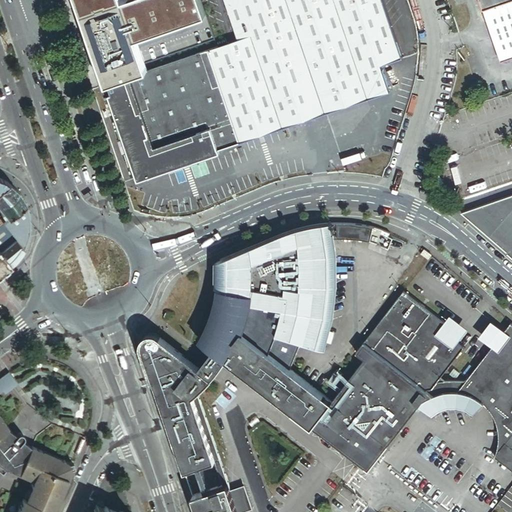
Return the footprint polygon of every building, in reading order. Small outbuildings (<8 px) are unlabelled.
[(76,0),(105,83),(147,69),(138,44),(125,6),(122,0),(76,0)] [(221,0),(234,36),(236,43),(230,45),(218,49),(135,77),(108,86),(140,179),(175,167),(176,170),(194,164),(193,161),(288,129),(286,124),(390,89),(382,67),(404,59),(383,0),(221,0)] [(202,0),(140,0),(125,6),(138,44),(209,18),(202,0)] [(511,1),(511,0),(480,0),(484,11),(511,1)] [(511,1),(484,11),(502,62),(511,58),(511,1)] [(236,43),(234,36),(228,38),(230,45),(236,43)] [(0,189),(9,181),(4,178),(0,176),(0,189)] [(14,185),(9,181),(0,189),(0,205),(0,206),(3,210),(1,211),(4,214),(6,213),(9,217),(11,215),(26,203),(23,197),(17,189),(14,185)] [(511,197),(463,214),(510,254),(509,255),(511,257),(511,197)] [(27,204),(26,203),(11,215),(21,227),(13,233),(15,236),(17,238),(17,239),(29,230),(30,229),(31,223),(30,217),(29,211),(27,204)] [(9,217),(7,218),(3,221),(13,233),(21,227),(11,215),(9,217)] [(389,446),(334,402),(292,369),(295,363),(302,343),(323,349),(327,334),(330,319),(332,305),(333,290),(335,268),(335,253),(335,238),(339,238),(353,238),(362,238),(372,240),(375,224),(365,222),(357,221),(352,220),(342,220),(331,220),(322,221),(308,223),(296,226),(281,231),(276,234),(272,236),(242,249),(216,260),(217,265),(218,271),(218,282),(217,299),(213,315),(212,320),(207,331),(202,341),(214,350),(200,368),(158,335),(157,334),(156,334),(153,333),(150,334),(147,335),(145,337),(143,340),(142,343),(143,346),(186,472),(216,461),(224,485),(194,495),(199,511),(238,511),(232,491),(198,393),(207,385),(213,379),(220,370),(226,360),(370,471),(389,446)] [(13,233),(3,221),(0,223),(0,248),(8,241),(15,236),(13,233)] [(23,252),(25,248),(17,239),(17,238),(10,243),(0,251),(11,264),(16,260),(19,256),(23,252)] [(8,241),(0,248),(0,250),(0,251),(10,243),(8,241)] [(430,251),(426,249),(423,253),(430,259),(434,254),(430,251)] [(0,272),(11,264),(0,251),(0,250),(0,272)] [(366,342),(435,396),(439,394),(443,393),(447,392),(452,392),(456,392),(462,380),(455,380),(447,380),(442,377),(466,347),(454,338),(458,333),(450,327),(451,326),(405,291),(366,342)] [(462,380),(456,392),(465,393),(469,394),(473,396),(480,400),(484,402),(487,405),(492,412),(496,420),(498,424),(499,428),(500,436),(500,440),(499,449),(496,457),(511,469),(511,322),(468,382),(462,380)] [(334,402),(389,446),(406,424),(421,405),(424,403),(430,398),(435,396),(366,342),(358,352),(366,359),(334,402)] [(424,403),(421,405),(434,417),(437,414),(441,412),(445,410),(448,409),(451,408),(454,408),(458,408),(470,413),(474,416),(484,402),(480,400),(473,396),(469,394),(465,393),(456,392),(452,392),(447,392),(443,393),(439,394),(435,396),(430,398),(424,403)] [(0,461),(8,468),(9,467),(34,478),(26,498),(24,497),(17,511),(52,511),(68,477),(67,477),(73,463),(32,445),(31,445),(23,439),(24,437),(25,436),(25,435),(24,433),(23,432),(21,431),(19,431),(18,432),(17,434),(9,428),(9,427),(0,414),(0,461)] [(244,487),(232,491),(238,511),(239,511),(251,508),(244,487)]
